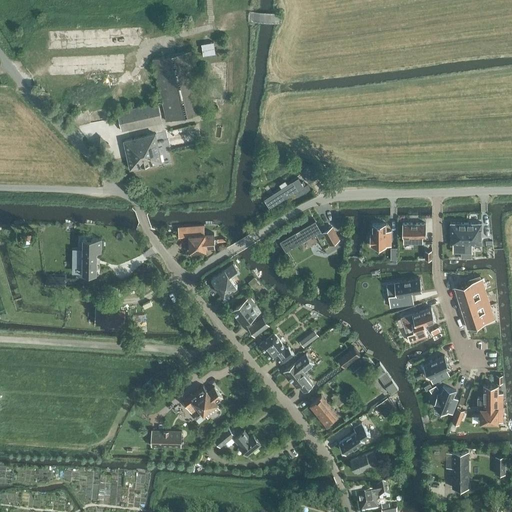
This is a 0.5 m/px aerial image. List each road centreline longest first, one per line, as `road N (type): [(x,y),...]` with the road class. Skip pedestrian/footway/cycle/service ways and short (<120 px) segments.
road 1 (residential): [(350,511),(328,456),(184,280)]
road 2 (track): [(19,80),(54,58),(142,55),(220,19),(249,17)]
road 3 (track): [(0,436),(110,442),(130,399),(198,354)]
road 4 (track): [(511,47),(296,19),(296,0)]
road 5 (track): [(0,338),(198,354),(224,329)]
road 6 (residential): [(437,193),(331,197),(256,234)]
road 7 (residential): [(437,193),(438,275),(463,356),(485,356)]
road 8 (unclassified): [(121,186),(35,101),(0,51)]
